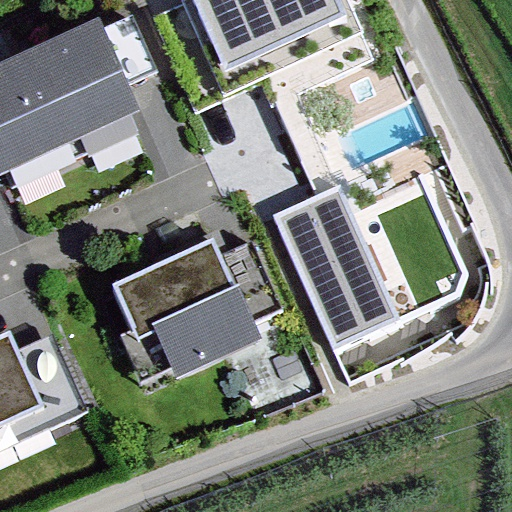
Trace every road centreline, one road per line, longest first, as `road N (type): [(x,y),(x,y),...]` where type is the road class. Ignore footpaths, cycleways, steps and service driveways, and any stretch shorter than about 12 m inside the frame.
road 1 (track): [(511,220),(407,0)]
road 2 (residential): [(214,180),(0,276)]
